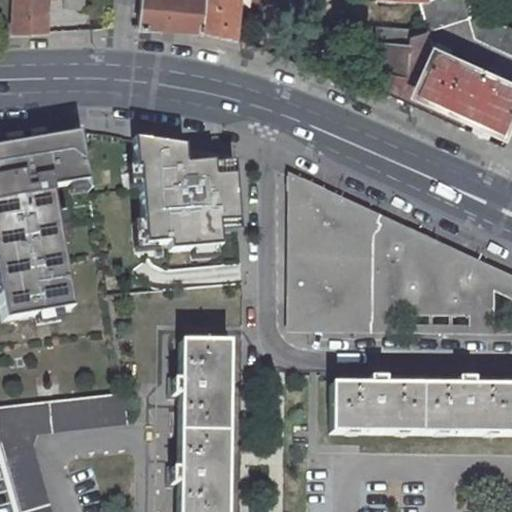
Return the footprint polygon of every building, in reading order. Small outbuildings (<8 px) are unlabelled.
[(8,0),(7,34),(45,32),(45,0),(8,0)] [(138,0),(136,30),(159,30),(199,33),(202,0),(138,0)] [(202,0),(199,33),(235,40),(239,0),(202,0)] [(428,0),(426,1),(419,2),(425,30),(468,20),(469,13),(468,0),(428,0)] [(468,20),(473,38),(511,56),(511,29),(469,13),(468,20)] [(376,27),(372,63),(405,66),(408,36),(409,29),(376,27)] [(372,63),(368,84),(407,103),(430,45),(425,30),(408,36),(405,66),(372,63)] [(511,81),(430,45),(407,103),(502,146),(511,124),(511,81)] [(299,47),(297,64),(308,69),(310,53),(299,47)] [(89,199),(81,134),(0,148),(0,311),(3,327),(77,315),(54,203),(89,199)] [(166,250),(218,244),(215,222),(235,220),(232,173),(210,176),(208,161),(185,163),(183,145),(130,136),(143,245),(165,242),(166,250)] [(511,330),(511,277),(285,172),(283,333),(464,336),(511,330)] [(224,511),(227,344),(174,342),(174,378),(165,377),(166,391),(170,390),(170,397),(174,397),(173,468),(165,467),(165,480),(169,481),(169,487),(173,487),(172,511),(224,511)] [(330,387),(329,435),(511,436),(511,388),(481,388),(481,379),(470,379),(471,383),(463,383),(463,389),(393,388),(392,379),(382,379),(382,383),(373,384),(373,389),(330,387)] [(54,511),(32,436),(126,423),(123,396),(0,408),(0,436),(21,511),(54,511)]
